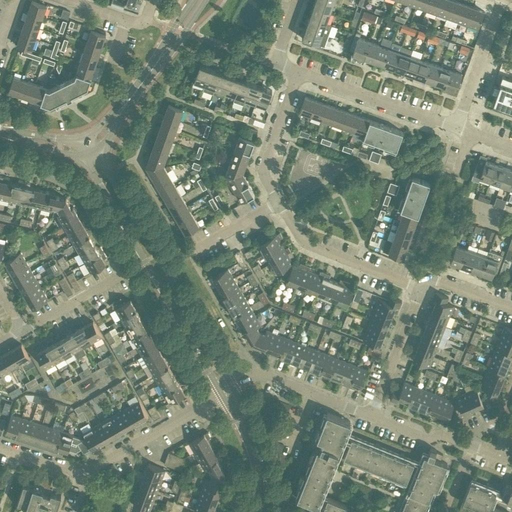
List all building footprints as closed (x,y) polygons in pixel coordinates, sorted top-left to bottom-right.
[(32,0),(28,11),(43,16),(47,5),(32,0)] [(330,13),(333,3),(325,0),(315,0),(313,7),(330,13)] [(425,10),(429,0),(417,0),(415,7),(425,10)] [(436,14),(440,0),(429,0),(425,10),(436,14)] [(446,18),(452,0),(440,0),(436,14),(446,18)] [(456,21),(462,3),(453,0),(452,0),(446,18),(456,21)] [(466,25),(473,7),(462,3),(456,21),(466,25)] [(326,23),(330,13),(313,7),(309,17),(326,23)] [(484,11),(473,7),(466,25),(478,29),(484,11)] [(70,11),(63,9),(61,16),(68,18),(70,11)] [(39,27),(43,16),(28,11),(24,22),(39,27)] [(332,25),(326,23),(309,17),(306,27),(328,35),(332,25)] [(35,39),(39,27),(24,22),(21,33),(35,39)] [(409,27),(402,24),(400,30),(407,33),(409,27)] [(324,46),(328,35),(323,33),(306,27),(302,38),(324,46)] [(416,29),(409,27),(407,33),(414,35),(416,29)] [(91,29),(87,41),(102,46),(106,34),(91,29)] [(363,58),(369,41),(359,37),(361,34),(356,32),(350,50),(354,51),(353,54),(363,58)] [(32,50),(35,39),(21,33),(17,45),(32,50)] [(440,38),(430,34),(428,39),(438,43),(438,41),(440,38)] [(382,37),(380,45),(389,48),(392,41),(382,37)] [(98,58),(102,46),(87,41),(83,53),(98,58)] [(373,61),(379,45),(369,41),(363,58),(373,61)] [(384,65),(390,48),(379,45),(373,61),(384,65)] [(464,46),(461,45),(459,51),(467,54),(469,48),(464,46)] [(394,69),(400,52),(390,48),(384,65),(394,69)] [(404,72),(410,56),(400,52),(394,69),(404,72)] [(94,69),(98,58),(83,53),(79,64),(94,69)] [(414,76),(420,59),(410,56),(404,72),(414,76)] [(425,80),(431,63),(420,59),(414,76),(425,80)] [(435,83),(441,67),(431,63),(425,80),(435,83)] [(90,81),(94,69),(79,64),(75,76),(90,81)] [(204,85),(211,68),(200,64),(194,81),(204,85)] [(445,87),(451,70),(441,67),(435,83),(445,87)] [(215,89),(221,72),(211,68),(204,85),(203,90),(213,94),(215,89)] [(462,74),(451,70),(445,87),(456,91),(462,74)] [(225,92),(231,75),(221,72),(215,89),(225,92)] [(235,96),(241,79),(231,75),(225,92),(235,96)] [(511,78),(502,75),(492,103),(511,110),(511,78)] [(20,95),(25,80),(13,76),(8,91),(20,95)] [(88,87),(90,81),(75,76),(62,82),(70,99),(73,97),(72,95),(88,87)] [(245,100),(251,83),(241,79),(235,96),(233,101),(244,104),(245,100)] [(32,99),(37,84),(25,80),(20,95),(32,99)] [(70,99),(62,82),(50,89),(45,103),(51,105),(66,98),(68,100),(70,99)] [(255,103),(261,86),(251,83),(245,100),(255,103)] [(45,103),(50,89),(37,84),(32,99),(45,103)] [(272,90),(261,86),(255,103),(266,107),(267,103),(272,90)] [(310,115),(316,100),(305,96),(300,111),(310,115)] [(321,119),(327,104),(316,100),(310,115),(321,119)] [(168,104),(165,114),(179,119),(183,109),(168,104)] [(332,123),(337,108),(327,104),(321,119),(332,123)] [(343,126),(348,112),(337,108),(332,123),(343,126)] [(354,130),(359,116),(348,112),(343,126),(354,130)] [(176,130),(179,119),(165,114),(161,124),(176,130)] [(364,134),(370,119),(359,116),(354,130),(364,134)] [(380,143),(386,125),(370,119),(364,134),(363,137),(380,143)] [(172,140),(176,130),(161,124),(157,135),(172,140)] [(403,131),(386,125),(380,143),(397,149),(403,131)] [(248,135),(255,138),(258,131),(251,128),(248,135)] [(163,165),(172,140),(157,135),(149,159),(152,160),(150,166),(147,166),(163,165)] [(240,135),(233,155),(247,160),(254,140),(240,135)] [(243,173),(247,160),(233,155),(226,174),(229,181),(243,173)] [(490,181),(496,164),(486,161),(484,166),(477,164),(471,180),(479,182),(480,178),(490,181)] [(500,185),(506,168),(496,164),(490,181),(500,185)] [(177,188),(163,165),(147,166),(147,167),(150,166),(153,172),(150,174),(163,196),(177,188)] [(511,188),(511,184),(511,169),(506,168),(500,185),(511,188)] [(255,193),(243,173),(229,181),(241,201),(255,193)] [(412,176),(406,193),(424,199),(430,183),(412,176)] [(0,198),(8,201),(12,184),(8,183),(9,178),(3,177),(0,188),(0,198)] [(19,203),(24,182),(18,181),(17,185),(12,184),(8,201),(19,203)] [(29,206),(33,189),(29,188),(30,183),(24,182),(19,203),(29,206)] [(182,197),(177,188),(163,196),(169,205),(182,197)] [(40,208),(44,191),(33,189),(29,206),(40,208)] [(58,208),(65,198),(55,195),(55,194),(44,191),(40,208),(51,211),(52,207),(58,208)] [(418,216),(424,199),(406,193),(400,209),(403,210),(418,216)] [(188,207),(182,197),(169,205),(175,215),(188,207)] [(71,207),(65,198),(58,208),(61,213),(57,215),(62,225),(78,216),(72,206),(71,207)] [(194,216),(188,207),(175,215),(180,224),(194,216)] [(415,226),(418,216),(403,210),(400,221),(415,226)] [(83,226),(78,216),(62,225),(68,235),(83,226)] [(199,226),(194,216),(180,224),(186,234),(199,226)] [(411,237),(415,226),(400,221),(396,232),(411,237)] [(73,244),(92,233),(89,228),(86,230),(83,226),(68,235),(73,244)] [(494,232),(487,230),(485,236),(492,239),(494,232)] [(262,255),(281,243),(278,239),(282,236),(279,232),(260,243),(263,247),(259,249),(262,255)] [(411,237),(396,232),(392,242),(407,248),(411,237)] [(95,238),(92,233),(73,244),(79,253),(94,244),(92,240),(95,238)] [(46,240),(49,245),(54,242),(52,237),(46,240)] [(388,239),(383,250),(388,251),(392,241),(388,239)] [(57,247),(54,242),(49,245),(52,250),(57,247)] [(403,258),(407,248),(392,242),(388,253),(403,258)] [(271,262),(290,251),(287,246),(284,248),(281,243),(262,255),(265,260),(269,258),(271,262)] [(39,247),(42,252),(47,249),(44,244),(39,247)] [(84,262),(103,252),(100,246),(96,248),(94,244),(79,253),(84,262)] [(461,266),(467,249),(456,245),(450,262),(461,266)] [(50,254),(47,249),(42,252),(44,257),(50,254)] [(249,249),(244,252),(247,257),(252,254),(249,249)] [(471,269),(477,253),(467,249),(461,266),(471,269)] [(237,260),(240,264),(245,261),(239,251),(234,254),(237,260)] [(293,255),(290,251),(271,262),(273,266),(270,268),(273,274),(292,263),(289,257),(293,255)] [(489,251),(487,256),(481,273),(492,277),(493,273),(496,274),(503,256),(489,251)] [(10,270),(25,261),(20,252),(5,261),(10,270)] [(106,257),(103,252),(84,262),(90,272),(105,263),(102,259),(106,257)] [(481,273),(487,256),(477,253),(471,269),(481,273)] [(57,259),(60,264),(65,261),(62,256),(57,259)] [(31,271),(25,261),(10,270),(15,280),(31,271)] [(248,266),(245,261),(240,264),(243,269),(248,266)] [(49,265),(52,270),(58,267),(55,262),(49,265)] [(296,285),(305,264),(300,262),(298,266),(293,264),(284,284),(290,287),(292,283),(296,285)] [(252,266),(255,271),(260,268),(257,263),(252,266)] [(305,292),(313,272),(308,270),(309,266),(305,264),(296,285),(301,286),(299,290),(305,292)] [(61,272),(58,267),(52,270),(55,275),(61,272)] [(212,276),(217,286),(233,277),(227,267),(212,276)] [(263,273),(260,268),(255,271),(258,276),(263,273)] [(316,293),(325,272),(320,270),(318,274),(313,272),(305,292),(310,295),(312,291),(316,293)] [(36,280),(31,271),(15,280),(21,289),(36,280)] [(81,288),(76,280),(71,272),(66,275),(75,291),(81,288)] [(246,275),(249,280),(255,277),(252,272),(246,275)] [(325,301),(333,280),(328,278),(329,274),(325,272),(316,293),(321,294),(319,298),(325,301)] [(58,280),(63,289),(67,296),(73,292),(63,277),(58,280)] [(238,287),(233,277),(217,286),(223,296),(238,287)] [(258,282),(255,277),(249,280),(252,285),(258,282)] [(336,301),(344,280),(340,278),(338,282),(333,280),(325,301),(330,303),(332,299),(336,301)] [(42,290),(36,280),(21,289),(26,299),(42,290)] [(349,282),(344,280),(336,301),(341,303),(339,306),(345,309),(353,288),(348,286),(349,282)] [(360,300),(363,288),(358,286),(354,299),(360,300)] [(224,307),(243,296),(238,287),(223,296),(225,299),(221,302),(224,307)] [(47,299),(42,290),(26,299),(32,308),(47,299)] [(257,294),(260,299),(265,296),(262,291),(257,294)] [(436,299),(432,309),(449,315),(453,305),(446,302),(448,296),(435,291),(433,297),(436,299)] [(379,298),(374,309),(391,315),(395,305),(399,307),(401,301),(388,295),(386,301),(379,298)] [(233,314),(249,305),(243,296),(224,307),(228,312),(231,310),(233,314)] [(268,301),(265,296),(260,299),(263,304),(268,301)] [(114,308),(123,304),(119,298),(111,303),(114,308)] [(114,308),(120,318),(135,309),(130,299),(123,304),(114,308)] [(358,302),(352,299),(350,305),(356,307),(358,302)] [(254,315),(249,305),(233,314),(239,324),(254,315)] [(125,327),(141,318),(135,309),(120,318),(125,327)] [(387,325),(391,315),(374,309),(370,319),(387,325)] [(449,315),(432,309),(428,319),(445,325),(449,315)] [(95,319),(100,316),(97,311),(92,314),(95,319)] [(260,324),(254,315),(239,324),(244,333),(246,332),(251,341),(259,331),(256,326),(260,324)] [(101,316),(100,316),(95,319),(98,324),(104,321),(101,316)] [(327,325),(329,319),(324,317),(321,323),(327,325)] [(131,337),(146,328),(141,318),(125,327),(131,337)] [(335,321),(329,319),(327,325),(332,327),(335,321)] [(383,335),(387,325),(370,319),(366,329),(383,335)] [(445,325),(428,319),(424,329),(441,335),(445,325)] [(93,321),(83,326),(92,342),(102,336),(93,321)] [(92,342),(83,326),(74,332),(83,347),(92,342)] [(505,326),(500,336),(511,340),(511,327),(511,328),(505,326)] [(136,346),(152,337),(146,328),(131,337),(136,346)] [(269,350),(276,333),(266,329),(264,333),(259,331),(251,341),(260,345),(259,346),(269,350)] [(379,346),(383,335),(366,329),(362,339),(379,346)] [(441,335),(424,329),(420,339),(437,346),(441,335)] [(106,338),(112,335),(109,330),(103,333),(106,338)] [(86,353),(83,347),(74,332),(64,337),(73,353),(76,358),(86,353)] [(279,354),(286,337),(276,333),(269,350),(279,354)] [(115,340),(112,335),(106,338),(109,343),(115,340)] [(511,352),(511,340),(500,336),(496,346),(511,352)] [(73,353),(64,337),(55,343),(64,358),(73,353)] [(142,356),(157,347),(152,337),(136,346),(142,356)] [(288,362),(296,342),(286,337),(279,354),(284,356),(282,360),(288,362)] [(437,346),(420,339),(416,349),(433,356),(437,346)] [(361,342),(356,340),(353,346),(358,348),(361,342)] [(300,362),(306,346),(296,342),(288,362),(294,364),(295,361),(300,362)] [(64,358),(55,343),(46,348),(55,364),(64,358)] [(21,344),(11,350),(20,365),(30,360),(21,344)] [(308,370),(316,350),(306,346),(300,362),(304,364),(303,368),(308,370)] [(511,357),(511,354),(511,352),(496,346),(492,356),(511,363),(511,357)] [(147,365),(163,356),(157,347),(142,356),(147,365)] [(380,350),(374,347),(371,354),(378,357),(380,350)] [(55,364),(46,348),(36,354),(45,369),(55,364)] [(114,352),(117,357),(123,354),(120,349),(114,352)] [(433,356),(416,349),(412,359),(429,366),(433,356)] [(20,365),(11,350),(2,355),(11,371),(20,365)] [(319,370),(326,354),(316,350),(308,370),(313,372),(315,369),(319,370)] [(125,359),(123,354),(117,357),(120,362),(125,359)] [(328,378),(336,358),(326,354),(319,370),(324,372),(322,376),(328,378)] [(11,371),(2,355),(0,356),(0,373),(1,376),(11,371)] [(107,356),(102,359),(105,364),(110,362),(107,356)] [(168,366),(163,356),(147,365),(153,375),(168,366)] [(510,370),(511,365),(511,363),(492,356),(488,366),(505,373),(506,368),(510,370)] [(340,378),(346,362),(336,358),(328,378),(334,380),(335,377),(340,378)] [(105,364),(102,359),(97,362),(100,367),(105,364)] [(348,386),(356,366),(346,362),(340,378),(344,380),(343,384),(348,386)] [(173,375),(168,366),(153,375),(158,384),(173,375)] [(367,370),(356,366),(348,386),(354,389),(355,385),(360,387),(367,370)] [(503,377),(505,373),(488,366),(484,376),(504,384),(507,379),(503,377)] [(88,367),(83,370),(86,375),(91,372),(88,367)] [(125,371),(128,376),(133,373),(131,368),(125,371)] [(86,375),(83,370),(78,373),(81,378),(86,375)] [(136,378),(133,373),(128,376),(131,381),(136,378)] [(179,385),(173,375),(158,384),(163,393),(179,385)] [(502,390),(504,384),(484,376),(480,386),(496,393),(498,388),(502,390)] [(34,377),(29,380),(33,386),(38,383),(34,377)] [(69,378),(64,380),(68,386),(73,383),(69,378)] [(33,386),(29,380),(24,383),(28,388),(33,386)] [(68,386),(64,380),(59,383),(63,389),(68,386)] [(121,380),(116,383),(119,389),(124,386),(121,380)] [(414,385),(404,381),(401,388),(395,386),(389,399),(396,402),(398,398),(407,402),(414,385)] [(119,389),(116,383),(111,386),(114,392),(119,389)] [(184,393),(179,385),(163,393),(169,402),(184,393)] [(424,389),(414,385),(407,402),(412,404),(410,407),(416,410),(424,389)] [(18,387),(13,390),(17,395),(22,392),(18,387)] [(476,388),(466,392),(472,409),(488,402),(485,396),(480,398),(476,388)] [(427,410),(434,393),(424,389),(416,410),(421,412),(423,408),(427,410)] [(17,395),(13,390),(8,393),(12,398),(17,395)] [(102,391),(97,394),(100,400),(105,397),(102,391)] [(147,396),(144,391),(139,395),(141,400),(147,396)] [(472,409),(466,392),(455,397),(460,407),(455,409),(457,415),(472,409)] [(436,418),(444,397),(434,393),(427,410),(432,411),(430,415),(436,418)] [(27,399),(24,394),(19,397),(22,402),(27,399)] [(100,400),(97,394),(92,397),(95,403),(100,400)] [(454,401),(444,397),(436,418),(441,420),(443,416),(448,418),(454,401)] [(138,400),(129,406),(138,422),(147,416),(138,400)] [(5,402),(3,408),(9,410),(11,404),(5,402)] [(83,402),(79,405),(82,411),(87,408),(83,402)] [(82,411),(79,405),(74,408),(77,413),(82,411)] [(147,409),(150,414),(156,410),(153,405),(147,409)] [(138,422),(129,406),(120,411),(129,427),(138,422)] [(160,416),(156,410),(150,414),(153,420),(160,416)] [(129,427),(120,411),(110,417),(119,433),(129,427)] [(327,478),(335,456),(350,421),(326,411),(316,436),(314,435),(310,444),(316,447),(296,496),(316,504),(326,481),(328,482),(329,479),(327,478)] [(15,435),(21,418),(11,414),(5,432),(15,435)] [(119,433),(110,417),(101,422),(110,438),(119,433)] [(26,438),(31,421),(21,418),(15,435),(26,438)] [(36,442),(42,425),(31,421),(26,438),(36,442)] [(110,438),(101,422),(91,428),(100,444),(110,438)] [(46,445),(52,428),(42,425),(36,442),(46,445)] [(57,449),(62,431),(52,428),(46,445),(57,449)] [(100,444),(91,428),(82,433),(91,449),(100,444)] [(73,435),(62,431),(57,449),(67,452),(73,435)] [(194,452),(209,443),(206,439),(210,437),(207,431),(188,442),(194,452)] [(343,456),(405,481),(413,461),(402,456),(403,454),(400,452),(399,455),(378,447),(379,444),(375,443),(374,445),(351,436),(343,456)] [(84,440),(77,443),(83,454),(84,453),(89,450),(84,440)] [(214,453),(209,443),(194,452),(199,462),(214,453)] [(423,511),(433,487),(437,489),(447,463),(439,460),(442,454),(435,451),(436,449),(430,447),(427,455),(423,454),(404,502),(402,501),(400,504),(403,505),(400,511),(423,511)] [(185,459),(168,452),(165,458),(183,464),(185,459)] [(220,462),(214,453),(199,462),(205,471),(208,469),(212,474),(224,473),(218,463),(220,462)] [(183,464),(165,458),(163,464),(180,470),(183,464)] [(148,464),(144,474),(161,480),(164,470),(148,464)] [(220,484),(224,473),(212,474),(209,480),(205,478),(202,488),(218,495),(222,485),(220,484)] [(157,490),(161,480),(144,474),(140,484),(157,490)] [(50,485),(41,482),(34,480),(32,486),(23,483),(17,502),(26,505),(24,511),(25,511),(45,511),(46,511),(54,511),(60,495),(50,492),(50,495),(47,494),(50,485)] [(487,511),(495,491),(470,480),(462,501),(487,511)] [(153,501),(157,490),(140,484),(136,494),(153,501)] [(509,503),(511,503),(511,487),(511,486),(505,484),(501,495),(511,499),(509,503)] [(214,505),(218,495),(202,488),(198,499),(214,505)] [(149,511),(153,501),(136,494),(132,505),(149,511)] [(343,511),(346,504),(327,496),(320,511),(343,511)] [(212,510),(214,505),(198,499),(194,509),(200,511),(215,511),(216,511),(212,510)]
